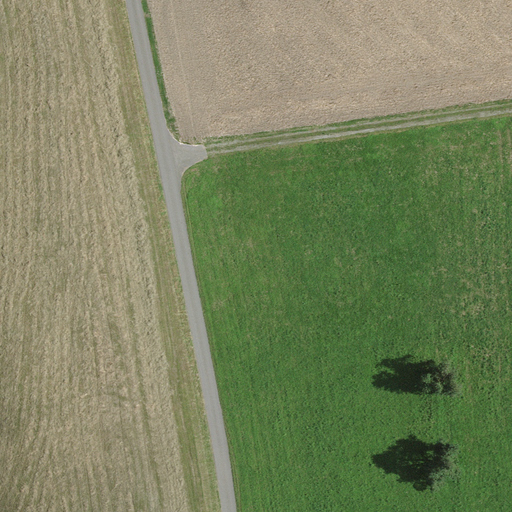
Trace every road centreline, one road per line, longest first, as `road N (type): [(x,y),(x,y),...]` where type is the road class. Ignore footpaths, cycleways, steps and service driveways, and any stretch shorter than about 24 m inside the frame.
road 1 (track): [(230,511),(123,0)]
road 2 (track): [(511,104),(228,143),(160,170)]
